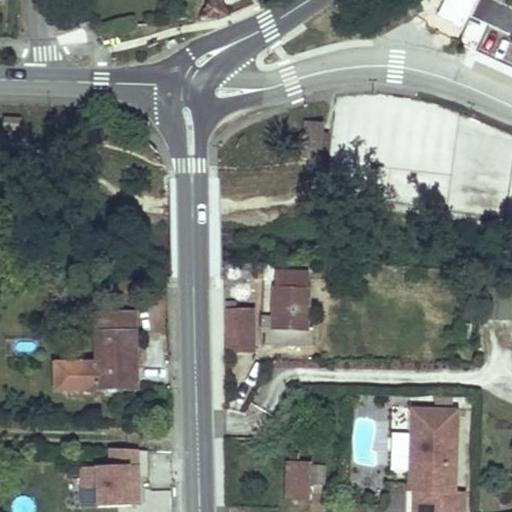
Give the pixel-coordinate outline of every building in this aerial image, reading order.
[(208,0),(202,18),(227,16),(218,0),(208,0)] [(454,0),(445,20),(464,29),(477,0),(454,0)] [(408,1),(372,21),(380,35),(416,15),(408,1)] [(378,150),(372,123),(382,121),(378,103),(353,108),(357,123),(341,127),(348,157),(378,150)] [(22,131),(23,120),(5,119),(4,130),(22,131)] [(324,134),(324,124),(306,122),(303,160),(310,160),(321,162),(324,134)] [(328,176),(331,135),(324,134),(321,162),(310,160),(309,166),(308,174),(322,175),(328,176)] [(314,329),(307,328),(309,275),(276,274),(272,337),(313,339),(314,329)] [(228,356),(255,356),(256,311),(228,311),(228,356)] [(135,390),(134,314),(97,315),(98,362),(83,362),(83,375),(73,375),(74,391),(135,390)] [(460,407),(411,406),(408,490),(417,490),(435,491),(434,511),(467,511),(468,491),(457,490),(460,407)] [(113,467),(80,469),(81,488),(98,487),(99,508),(140,506),(138,451),(112,452),(113,467)] [(312,464),(288,463),(287,498),(311,499),(312,464)] [(314,463),(313,487),(325,488),(326,463),(314,463)] [(434,511),(435,491),(417,490),(415,511),(434,511)]
